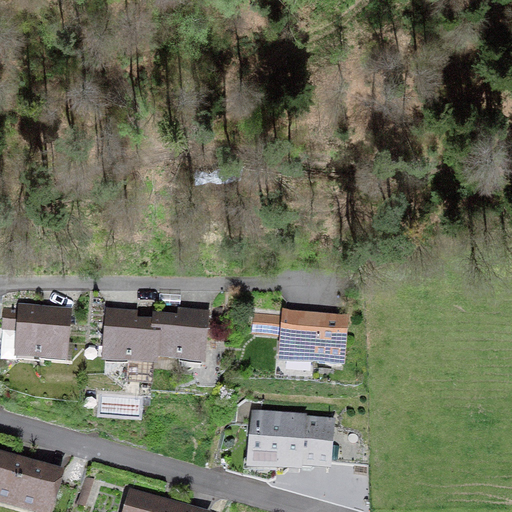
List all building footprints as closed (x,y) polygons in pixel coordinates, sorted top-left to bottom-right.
[(75,309),(20,308),(19,357),(74,359),(75,309)] [(158,359),(210,362),(213,310),(182,308),(182,317),(161,316),(158,359)] [(288,312),(285,360),(352,364),(355,317),(288,312)] [(161,316),(108,313),(106,362),(158,365),(158,359),(161,316)] [(337,419),(255,414),(251,466),(334,471),(337,419)] [(0,500),(43,511),(60,511),(72,472),(0,452),(0,500)] [(210,511),(133,492),(127,511),(210,511)]
